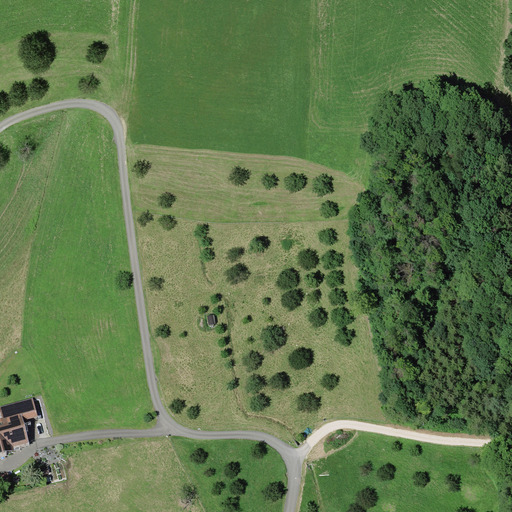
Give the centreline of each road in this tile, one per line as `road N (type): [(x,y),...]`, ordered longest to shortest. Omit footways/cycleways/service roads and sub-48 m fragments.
road 1 (unclassified): [(292,511),(295,464),(282,449),(265,439),(173,430),(162,409),(113,116),(73,105),(0,130)]
road 2 (track): [(295,464),(318,434),(342,425),(511,449)]
